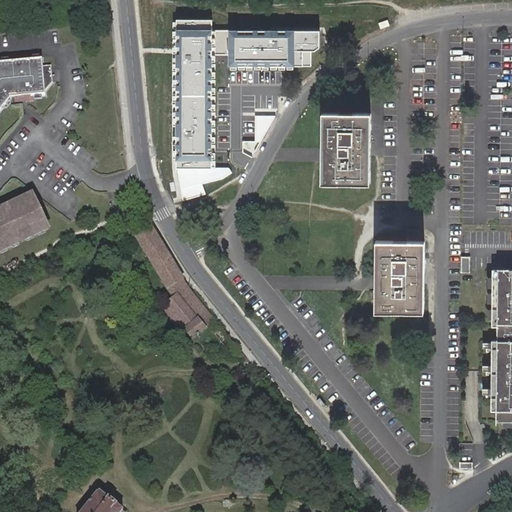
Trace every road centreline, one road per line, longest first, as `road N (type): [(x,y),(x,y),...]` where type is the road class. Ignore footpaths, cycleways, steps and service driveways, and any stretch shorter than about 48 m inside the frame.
road 1 (residential): [(511,17),(420,27),(341,63),(294,110),(229,220),(184,250)]
road 2 (tertiary): [(184,250),(394,511)]
road 3 (tertiary): [(126,0),(143,156),(184,250)]
road 4 (track): [(379,97),(378,208),(360,247),(358,280)]
